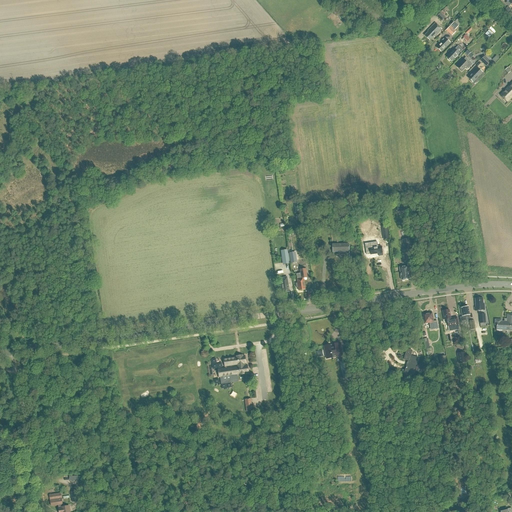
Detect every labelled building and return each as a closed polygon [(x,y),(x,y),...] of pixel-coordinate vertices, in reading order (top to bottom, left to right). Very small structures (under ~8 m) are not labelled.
[(344,22),(347,19),(339,11),(336,15),(344,22)] [(442,22),(446,18),(440,13),(437,17),(442,22)] [(455,30),(458,27),(460,24),(459,23),(461,21),(458,18),(456,20),(454,23),(453,23),(446,31),(452,36),(456,32),(455,30)] [(434,38),(442,30),(435,23),(430,29),(430,30),(424,36),(429,41),(433,37),(434,38)] [(444,49),(447,46),(450,43),(445,38),(438,46),(439,47),(437,49),(440,52),(443,49),(444,49)] [(446,58),(451,62),(462,50),(457,46),(446,58)] [(480,61),(486,67),(491,62),(487,59),(485,56),(480,61)] [(468,60),(466,58),(463,60),(456,67),(461,72),(466,67),(468,69),(473,64),(468,60)] [(473,83),(475,80),(476,81),(484,74),(482,73),(478,69),(475,72),(474,72),(468,78),(470,80),(470,81),(471,82),(472,82),(473,83)] [(511,96),(511,82),(505,90),(500,96),(507,102),(511,97),(511,96)] [(404,250),(411,249),(409,239),(402,240),(404,250)] [(369,246),(365,247),(366,252),(370,252),(370,254),(370,255),(378,254),(379,256),(382,256),(382,252),(381,248),(381,247),(378,247),(377,242),(369,243),(369,246)] [(332,255),(333,255),(333,254),(349,254),(348,245),(332,245),(332,255)] [(288,254),(281,255),(283,265),(289,264),(288,254)] [(405,281),(405,280),(409,279),(407,266),(399,267),(401,280),(402,280),(402,281),(405,281)] [(305,290),(303,278),(307,278),(305,269),(299,270),(300,274),(296,274),(297,279),(297,283),(295,283),(296,288),(298,288),(298,291),(300,291),(303,291),(303,290),(305,290)] [(289,292),(287,277),(280,278),(281,290),(282,289),(283,293),(289,292)] [(483,301),(483,298),(475,299),(475,307),(474,307),(474,311),(484,310),(484,304),(484,301),(483,301)] [(461,308),(462,316),(462,317),(459,318),(460,322),(466,321),(466,320),(470,319),(469,315),(470,315),(469,311),(468,307),(464,308),(464,307),(462,307),(462,308),(461,308)] [(450,318),(449,310),(442,311),(444,320),(447,319),(448,326),(452,325),(454,325),(454,330),(459,329),(457,317),(450,318)] [(433,322),(431,313),(423,315),(425,324),(429,323),(430,330),(438,329),(437,321),(433,322)] [(511,314),(507,315),(507,322),(502,322),(502,320),(495,320),(495,326),(496,326),(496,330),(511,330),(511,314)] [(330,345),(326,346),(324,346),(324,350),(326,356),(326,357),(326,359),(331,358),(332,358),(341,356),(343,356),(340,343),(334,344),(334,346),(330,347),(330,345)] [(413,375),(418,358),(411,356),(413,351),(407,349),(404,360),(408,361),(407,362),(404,373),(412,376),(412,375),(413,375)] [(464,352),(457,353),(459,362),(459,363),(466,362),(466,361),(464,352)] [(447,367),(445,355),(439,356),(441,368),(447,367)] [(226,369),(219,370),(220,377),(221,377),(222,377),(229,376),(230,378),(230,382),(238,381),(238,377),(237,375),(248,373),(249,373),(247,366),(246,366),(245,364),(246,364),(245,356),(241,357),(241,358),(238,358),(238,357),(234,358),(234,359),(228,360),(225,360),(224,360),(224,367),(225,367),(226,368),(226,369)] [(341,362),(340,362),(341,366),(342,371),(343,371),(345,379),(349,378),(350,378),(349,370),(347,363),(347,361),(342,362),(341,362)] [(246,412),(253,411),(251,399),(244,400),(246,412)] [(51,506),(63,504),(61,493),(49,495),(51,506)]
